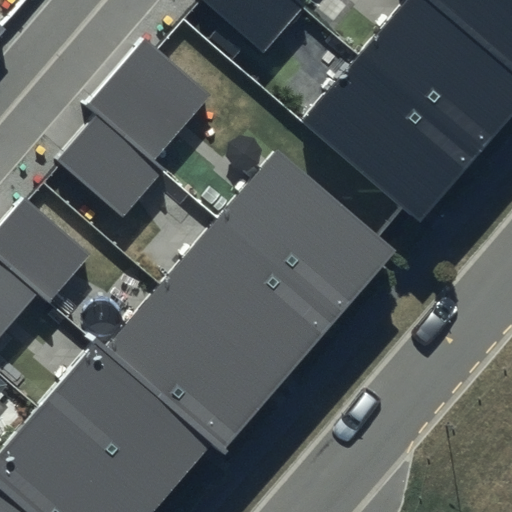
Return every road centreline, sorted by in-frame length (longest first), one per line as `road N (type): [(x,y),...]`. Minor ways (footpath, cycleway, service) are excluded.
road 1 (residential): [(511,269),(304,511)]
road 2 (residential): [(105,0),(0,121)]
